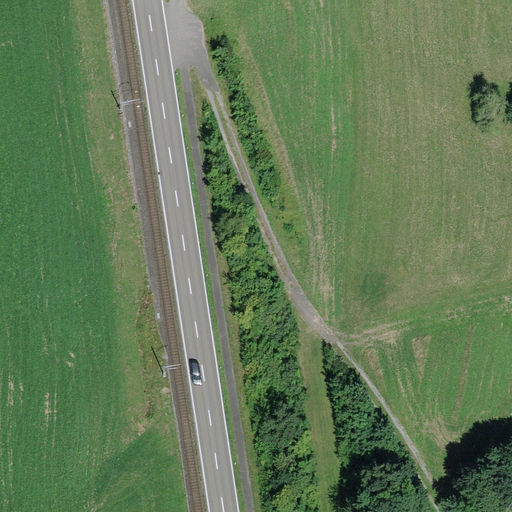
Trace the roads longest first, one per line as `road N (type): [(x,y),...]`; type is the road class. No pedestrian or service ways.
road 1 (track): [(151,34),(188,36),(244,186),(311,320),(417,469)]
road 2 (primary): [(146,0),(224,511)]
road 3 (track): [(246,511),(175,0)]
